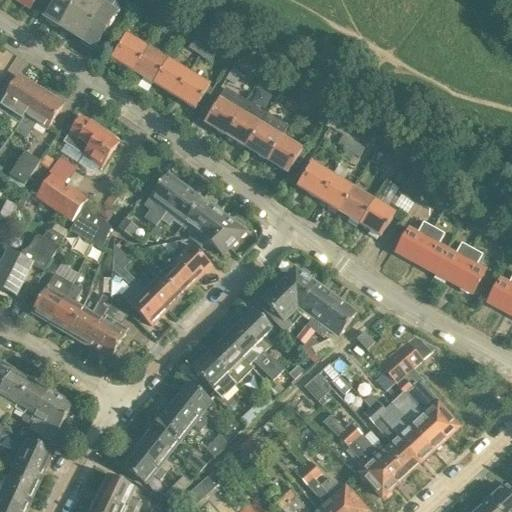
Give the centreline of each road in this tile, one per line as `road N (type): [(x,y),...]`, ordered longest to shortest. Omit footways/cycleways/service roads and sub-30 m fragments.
road 1 (residential): [(0,27),(292,230)]
road 2 (residential): [(292,230),(416,316),(511,367)]
road 3 (residential): [(292,230),(123,404)]
road 4 (residential): [(123,404),(0,331)]
road 5 (residential): [(123,404),(89,441),(54,511)]
road 6 (residential): [(421,511),(511,428)]
